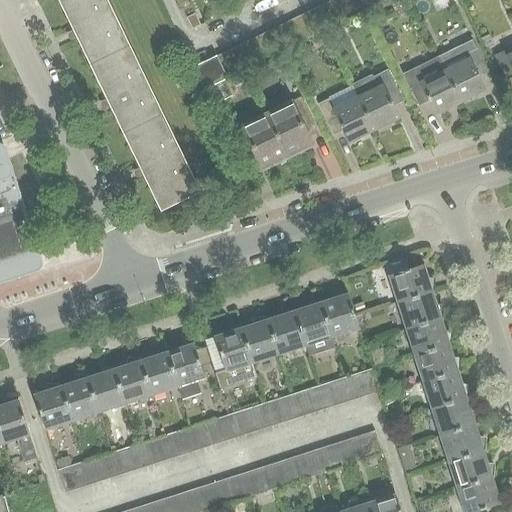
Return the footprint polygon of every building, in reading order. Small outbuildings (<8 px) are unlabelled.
[(58,0),(92,68),(131,49),(107,0),(58,0)] [(354,18),(345,0),(334,0),(332,2),(343,23),(354,18)] [(365,12),(359,0),(345,0),(354,18),(365,12)] [(377,6),(373,0),(359,0),(365,12),(377,6)] [(343,23),(332,2),(320,7),(331,29),(343,23)] [(331,29),(320,7),(310,12),(321,34),(331,29)] [(321,34),(310,12),(300,17),(311,39),(321,34)] [(192,30),(200,26),(195,15),(187,19),(192,30)] [(311,39),(300,17),(290,22),(300,44),(311,39)] [(300,44),(290,22),(280,27),(290,49),(300,44)] [(290,49),(280,27),(269,32),(280,54),(290,49)] [(280,54),(269,32),(259,38),(270,59),(280,54)] [(489,35),(482,39),(487,50),(494,47),(489,35)] [(270,59),(259,38),(249,43),(259,64),(270,59)] [(474,41),(439,58),(460,103),(486,90),(480,78),(490,73),(474,41)] [(259,64),(249,43),(238,48),(249,69),(259,64)] [(249,69),(238,48),(228,53),(239,75),(249,69)] [(92,68),(127,140),(166,121),(131,49),(92,68)] [(511,55),(509,57),(506,52),(496,57),(507,80),(511,77),(511,55)] [(239,75),(228,53),(218,58),(229,79),(239,75)] [(229,79),(218,58),(195,69),(206,91),(229,79)] [(439,58),(404,74),(420,107),(429,102),(436,115),(460,103),(439,58)] [(372,75),(352,85),(359,99),(375,130),(399,118),(394,107),(404,102),(389,71),(374,79),(372,75)] [(303,98),(268,116),(288,158),(313,146),(308,134),(318,128),(303,98)] [(350,142),(375,130),(359,99),(335,110),(330,100),(320,105),(334,135),(344,131),(350,142)] [(263,170),(288,158),(268,116),(233,133),(248,164),(258,159),(263,170)] [(201,192),(166,121),(127,140),(161,212),(201,192)] [(0,283),(37,271),(38,271),(39,270),(40,270),(40,269),(41,269),(41,268),(42,267),(42,266),(42,265),(42,264),(42,263),(42,262),(42,261),(11,165),(9,165),(0,167),(0,283)] [(405,259),(386,265),(389,275),(408,269),(405,259)] [(389,275),(387,276),(396,303),(432,292),(432,291),(433,291),(433,283),(429,283),(423,264),(408,269),(389,275)] [(339,298),(322,302),(333,338),(360,329),(347,292),(339,292),(339,298)] [(432,292),(396,303),(404,330),(440,319),(441,318),(442,309),(437,309),(432,292)] [(312,305),(296,311),(307,346),(309,356),(336,347),(333,338),(322,302),(321,300),(313,301),(312,305)] [(269,319),(280,355),(307,346),(296,311),(295,311),(294,310),(286,310),(285,314),(269,319)] [(242,328),(253,364),(280,355),(269,319),(268,318),(259,317),(259,323),(242,328)] [(446,336),(440,319),(404,330),(413,356),(449,345),(450,344),(450,336),(446,336)] [(215,338),(205,341),(220,390),(258,378),(253,364),(242,328),(242,329),(242,326),(233,327),(233,331),(214,337),(215,338)] [(184,347),(167,352),(178,388),(182,400),(200,394),(197,382),(206,379),(194,342),(185,342),(184,347)] [(413,356),(421,383),(457,372),(459,371),(459,362),(454,362),(449,345),(413,356)] [(152,396),(178,388),(167,352),(167,350),(159,350),(158,355),(141,361),(152,396)] [(125,405),(152,396),(141,361),(140,359),(132,359),(131,364),(114,370),(125,405)] [(99,413),(125,405),(114,370),(113,368),(106,368),(105,372),(88,378),(87,376),(99,413)] [(367,395),(379,391),(380,391),(373,369),(360,373),(367,395)] [(421,383),(430,409),(466,399),(467,398),(468,389),(463,389),(457,372),(421,383)] [(367,395),(360,373),(350,376),(357,398),(367,395)] [(72,422),(99,413),(87,376),(79,377),(79,381),(60,387),(72,422)] [(357,398),(350,376),(339,380),(346,402),(357,398)] [(346,402),(339,380),(328,383),(335,405),(346,402)] [(335,405),(328,383),(317,387),(325,409),(335,405)] [(34,395),(45,431),(72,422),(60,387),(60,386),(52,385),(51,389),(34,395)] [(325,409),(317,387),(306,390),(314,412),(325,409)] [(314,412),(306,390),(295,394),(303,416),(314,412)] [(303,416),(295,394),(284,397),(291,419),(303,416)] [(291,419),(284,397),(273,401),(280,423),(291,419)] [(30,435),(20,404),(18,399),(0,405),(0,435),(3,444),(16,440),(24,464),(37,459),(30,435)] [(430,409),(438,436),(476,424),(476,415),(471,415),(466,399),(430,409)] [(280,423),(273,401),(262,404),(269,427),(280,423)] [(269,427),(262,404),(251,408),(258,430),(269,427)] [(258,430),(251,408),(240,412),(247,434),(258,430)] [(247,434),(240,412),(228,415),(236,437),(247,434)] [(236,437),(228,415),(218,419),(225,441),(236,437)] [(225,441),(218,419),(206,422),(213,445),(225,441)] [(213,445),(206,422),(194,426),(201,449),(213,445)] [(438,436),(447,462),(483,452),(484,451),(484,442),(480,442),(474,426),(476,425),(476,424),(438,436)] [(201,449),(194,426),(182,430),(189,452),(201,449)] [(189,452),(182,430),(170,434),(178,456),(189,452)] [(375,430),(363,434),(370,457),(382,453),(375,430)] [(178,456),(170,434),(159,438),(166,460),(178,456)] [(363,434),(351,438),(359,461),(370,457),(363,434)] [(166,460),(159,438),(148,441),(155,463),(166,460)] [(351,438),(340,442),(348,464),(359,461),(351,438)] [(155,463),(148,441),(137,445),(144,467),(155,463)] [(340,442),(329,445),(337,468),(348,464),(340,442)] [(144,467),(137,445),(126,448),(133,470),(144,467)] [(329,445),(318,449),(326,472),(337,468),(329,445)] [(133,470),(126,448),(115,452),(122,474),(133,470)] [(318,449),(307,452),(315,475),(326,472),(318,449)] [(122,474),(115,452),(104,456),(111,478),(122,474)] [(307,452),(296,456),(303,479),(315,475),(307,452)] [(447,462),(455,488),(493,477),(493,469),(488,469),(483,452),(447,462)] [(111,478),(104,456),(93,459),(100,481),(111,478)] [(296,456),(285,460),(292,482),(303,479),(296,456)] [(67,457),(56,461),(59,470),(70,466),(67,457)] [(100,481),(93,459),(81,463),(89,485),(100,481)] [(413,459),(402,463),(405,471),(415,468),(413,459)] [(285,460),(274,463),(281,486),(292,482),(285,460)] [(89,485),(81,463),(70,466),(77,488),(89,485)] [(274,463),(263,467),(270,489),(281,486),(274,463)] [(77,488),(70,466),(59,470),(58,470),(65,492),(77,488)] [(263,467),(251,471),(258,493),(270,489),(263,467)] [(251,471),(239,474),(246,497),(258,493),(251,471)] [(239,474),(227,478),(234,501),(246,497),(239,474)] [(493,478),(493,477),(455,488),(462,511),(475,511),(500,504),(502,495),(497,495),(491,479),(493,478)] [(227,478),(215,482),(222,505),(234,501),(227,478)] [(215,482),(204,486),(212,508),(222,505),(215,482)] [(204,486),(193,489),(200,511),(212,508),(204,486)] [(193,489),(182,493),(188,511),(200,511),(193,489)] [(188,511),(182,493),(171,496),(175,511),(188,511)] [(401,511),(396,493),(369,502),(371,511),(401,511)] [(175,511),(171,496),(160,500),(163,511),(175,511)] [(163,511),(160,500),(149,504),(151,511),(163,511)] [(371,511),(369,502),(342,510),(342,511),(371,511)]
